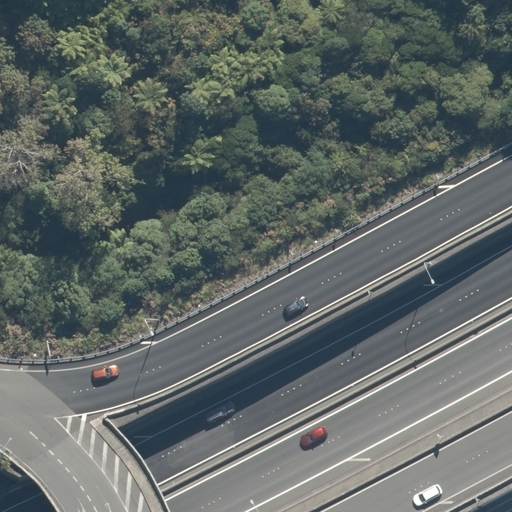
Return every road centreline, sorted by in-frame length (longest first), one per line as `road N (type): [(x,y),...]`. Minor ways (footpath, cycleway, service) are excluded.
road 1 (trunk): [(0,414),(88,393),(180,358),(511,175)]
road 2 (trunk): [(38,511),(511,262)]
road 3 (trunk): [(511,346),(217,511)]
road 4 (trunk): [(511,442),(384,511)]
road 5 (secondary): [(0,415),(36,439),(88,511)]
